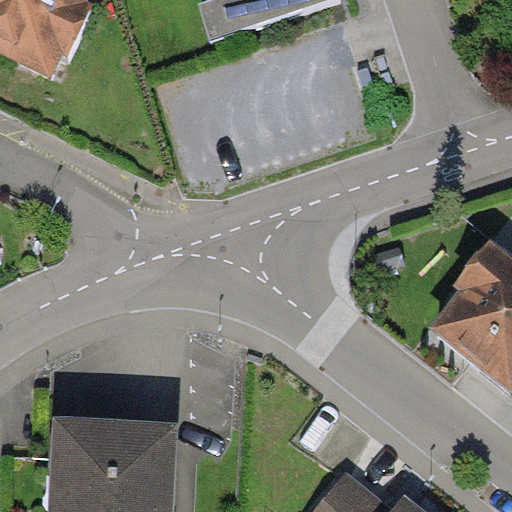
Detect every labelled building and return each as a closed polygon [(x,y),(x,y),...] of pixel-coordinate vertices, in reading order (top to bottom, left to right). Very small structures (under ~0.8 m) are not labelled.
[(105,0),(0,0),(0,56),(63,87),(105,0)] [(363,10),(359,0),(208,0),(227,55),(363,10)] [(511,257),(511,256),(441,345),(511,401),(511,257)] [(192,511),(196,446),(68,439),(64,511),(192,511)] [(420,511),(414,507),(409,511),(385,511),(355,488),(335,511),(420,511)]
